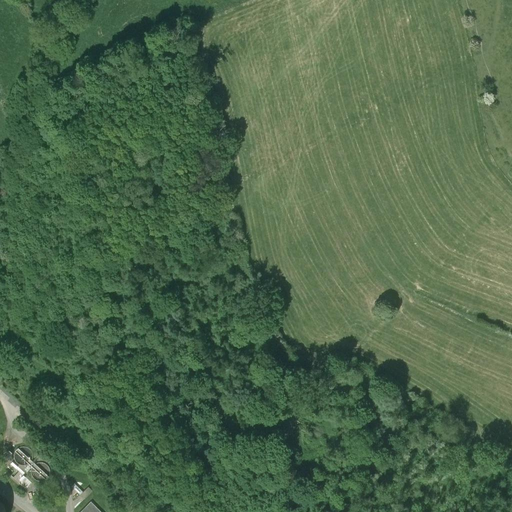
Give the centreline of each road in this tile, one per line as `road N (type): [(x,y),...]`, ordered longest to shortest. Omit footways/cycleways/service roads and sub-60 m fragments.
road 1 (track): [(511,477),(263,390),(238,365),(220,327)]
road 2 (track): [(77,0),(50,29),(19,101),(17,153),(0,179)]
road 3 (unclassified): [(27,414),(97,461),(138,511)]
